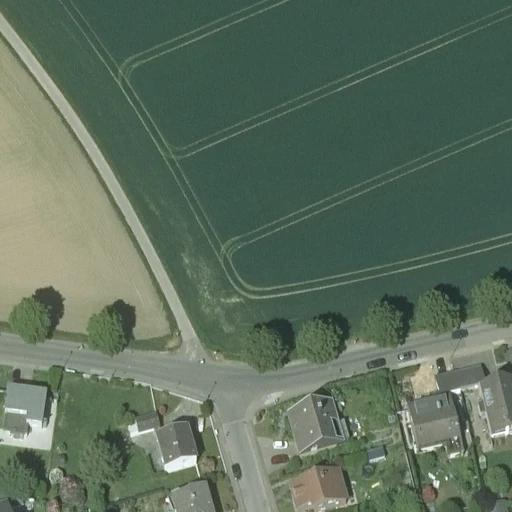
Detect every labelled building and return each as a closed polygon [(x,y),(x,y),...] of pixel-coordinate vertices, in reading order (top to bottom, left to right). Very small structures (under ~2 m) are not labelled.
[(475,384),(487,439),(511,433),(511,382),(510,376),(475,384)] [(0,422),(40,427),(44,392),(2,387),(0,404),(0,422)] [(280,415),(292,459),(341,445),(328,401),(280,415)] [(448,416),(404,426),(411,455),(455,445),(448,416)] [(159,472),(194,462),(184,428),(149,438),(159,472)] [(284,483),(291,511),(347,511),(349,511),(337,469),(284,483)] [(164,511),(208,511),(201,488),(161,500),(164,511)]
